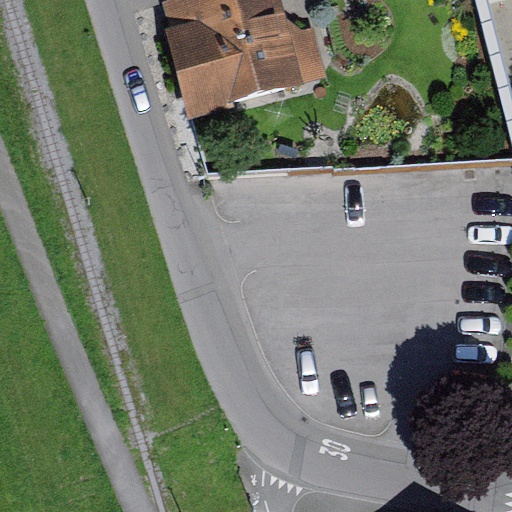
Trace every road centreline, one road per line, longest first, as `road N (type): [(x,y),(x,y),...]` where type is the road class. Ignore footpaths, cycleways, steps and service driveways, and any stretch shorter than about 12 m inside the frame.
road 1 (residential): [(129,0),(206,243),(280,439),(296,456),(511,503)]
road 2 (track): [(146,511),(0,150)]
